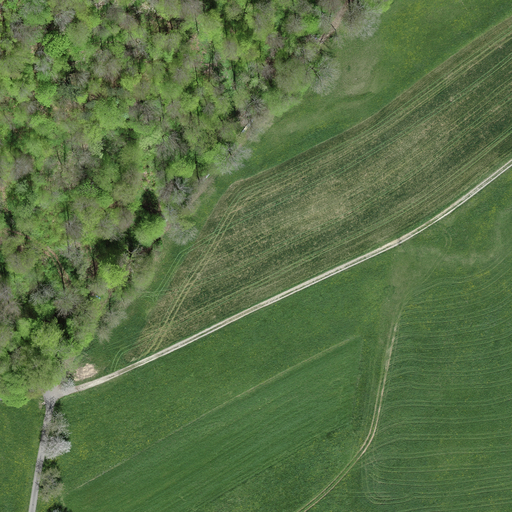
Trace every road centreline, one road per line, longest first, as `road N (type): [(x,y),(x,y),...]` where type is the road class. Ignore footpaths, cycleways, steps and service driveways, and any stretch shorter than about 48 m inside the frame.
road 1 (track): [(511,159),(363,259),(114,379),(54,393)]
road 2 (track): [(54,393),(65,369),(366,0)]
road 3 (track): [(32,511),(54,393)]
